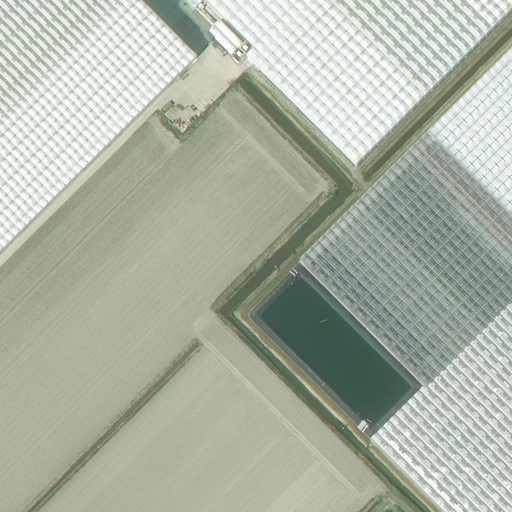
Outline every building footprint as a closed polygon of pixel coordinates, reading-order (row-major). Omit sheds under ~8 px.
[(0,0),(0,254),(197,58),(171,32),(175,28),(173,26),(180,20),(160,0),(0,0)] [(220,21),(203,3),(205,1),(203,0),(183,0),(194,11),(197,9),(214,26),(220,21)] [(203,0),(205,1),(254,50),(304,0),(203,0)] [(511,10),(511,0),(304,0),(254,50),(247,57),(356,166),(511,10)] [(238,64),(250,52),(244,46),(232,59),(238,64)] [(511,51),(428,135),(511,219),(511,51)] [(371,441),(441,511),(511,511),(511,219),(428,135),(301,262),(425,387),(371,441)]
